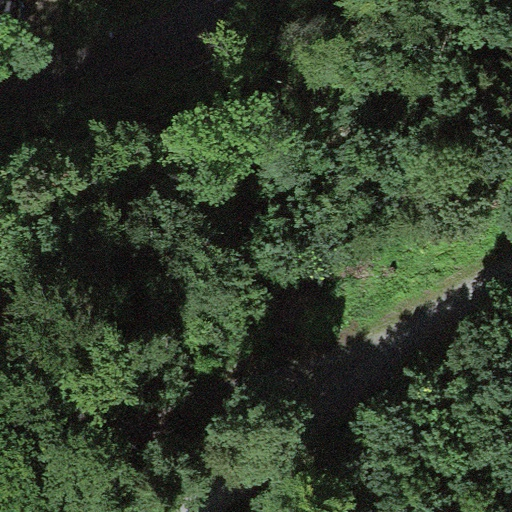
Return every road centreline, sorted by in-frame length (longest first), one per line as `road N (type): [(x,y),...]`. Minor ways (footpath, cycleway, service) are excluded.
road 1 (track): [(0,492),(201,397),(297,365),(385,372)]
road 2 (track): [(187,511),(511,284)]
road 3 (residential): [(0,90),(158,44),(205,20),(223,0)]
